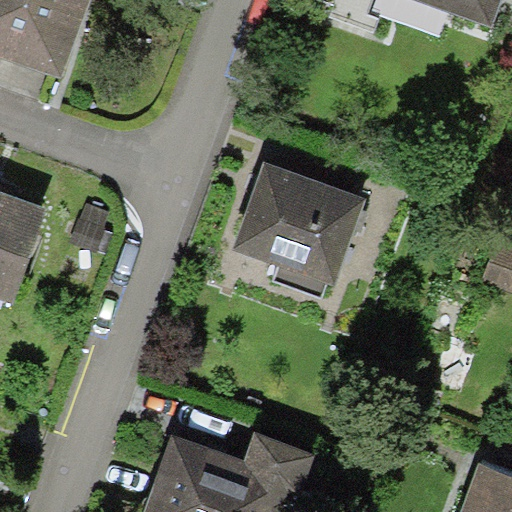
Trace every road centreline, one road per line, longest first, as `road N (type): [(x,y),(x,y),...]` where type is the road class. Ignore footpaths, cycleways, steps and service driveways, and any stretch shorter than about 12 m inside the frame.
road 1 (residential): [(184,175),(55,511)]
road 2 (residential): [(184,175),(0,111)]
road 3 (residential): [(242,0),(184,175)]
